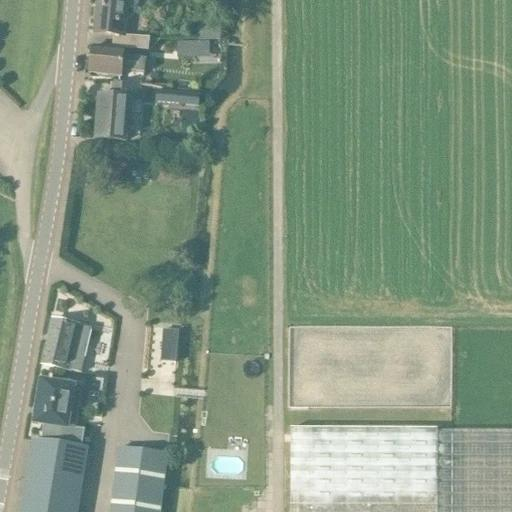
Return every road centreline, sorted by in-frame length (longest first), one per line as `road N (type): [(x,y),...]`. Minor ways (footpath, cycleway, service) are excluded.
road 1 (unclassified): [(0,488),(59,159),(73,0)]
road 2 (track): [(276,418),(277,0)]
